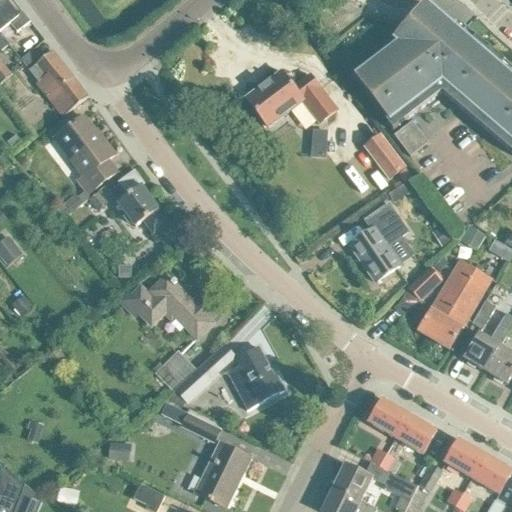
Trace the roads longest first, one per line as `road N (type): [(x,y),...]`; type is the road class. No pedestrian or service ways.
road 1 (residential): [(372,361),(204,209),(107,81)]
road 2 (residential): [(293,511),(372,361)]
road 3 (residential): [(511,442),(372,361)]
road 4 (residential): [(207,0),(107,81)]
